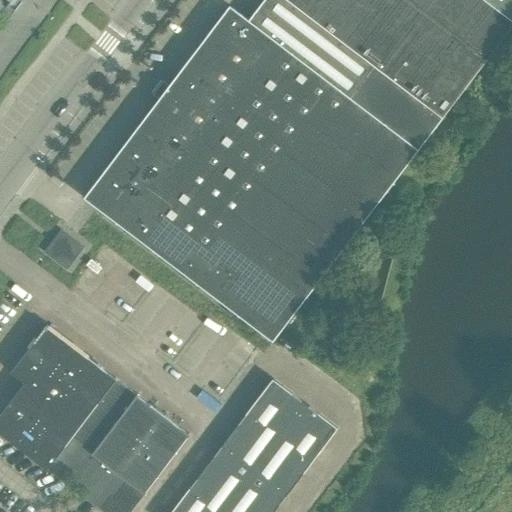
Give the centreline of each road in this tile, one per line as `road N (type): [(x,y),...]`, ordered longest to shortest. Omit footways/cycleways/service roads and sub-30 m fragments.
road 1 (unclassified): [(227,419),(0,250)]
road 2 (unclassified): [(0,181),(140,0)]
